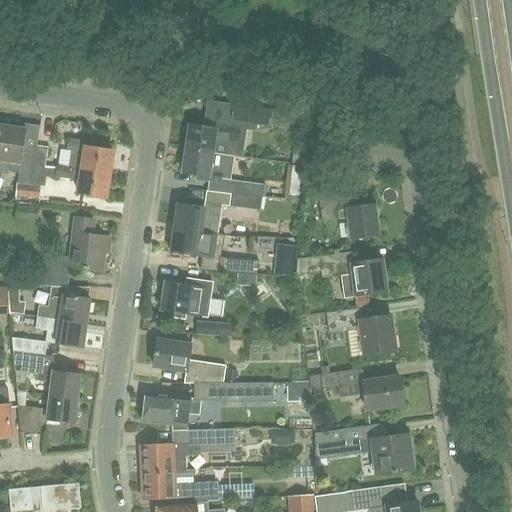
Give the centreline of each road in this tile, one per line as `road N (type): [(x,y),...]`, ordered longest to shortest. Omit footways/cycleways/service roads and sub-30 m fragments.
road 1 (residential): [(106,456),(150,128),(135,107),(0,81)]
road 2 (residential): [(468,511),(419,173),(402,157),(322,143)]
road 3 (secondary): [(479,0),(511,217)]
